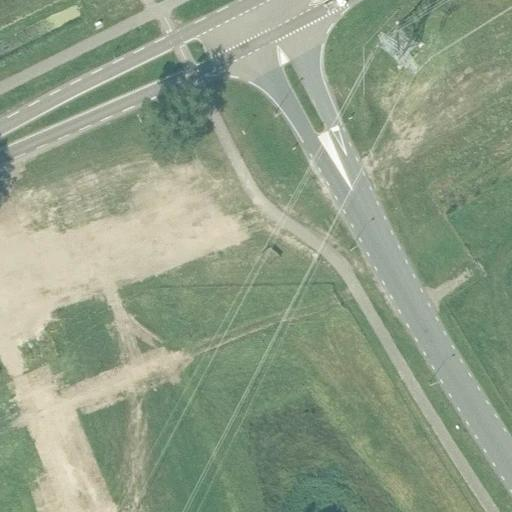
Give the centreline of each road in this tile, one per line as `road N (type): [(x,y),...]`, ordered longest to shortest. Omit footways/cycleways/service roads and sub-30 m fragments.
road 1 (unclassified): [(511,462),(367,227),(271,36)]
road 2 (tertiary): [(0,152),(271,36)]
road 3 (tertiary): [(252,0),(0,130)]
